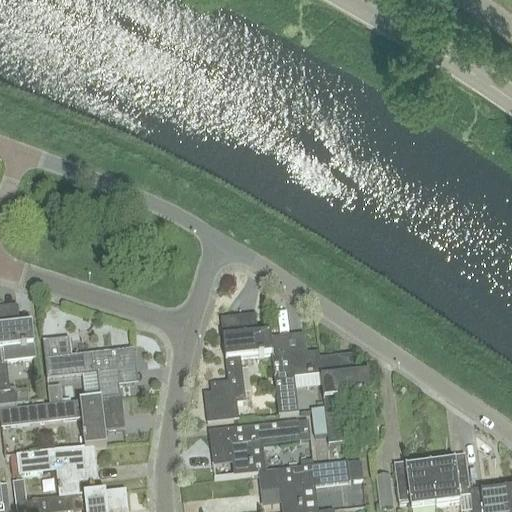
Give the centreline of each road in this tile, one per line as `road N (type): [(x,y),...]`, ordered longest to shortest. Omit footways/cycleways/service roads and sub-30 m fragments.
road 1 (residential): [(511,433),(218,239)]
road 2 (residential): [(218,239),(122,189),(18,150)]
road 3 (residential): [(191,334),(0,272)]
road 4 (secondary): [(511,103),(345,0)]
road 5 (residential): [(162,511),(161,471),(191,334)]
